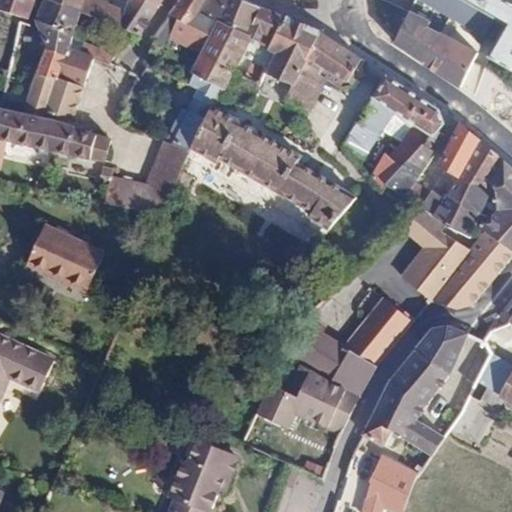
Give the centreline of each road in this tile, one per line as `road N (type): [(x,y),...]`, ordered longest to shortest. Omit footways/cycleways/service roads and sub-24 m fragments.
road 1 (residential): [(511,284),(481,315),(434,316),(419,329),(381,375),(330,500)]
road 2 (residential): [(511,144),(330,22)]
road 3 (residential): [(171,0),(99,129)]
